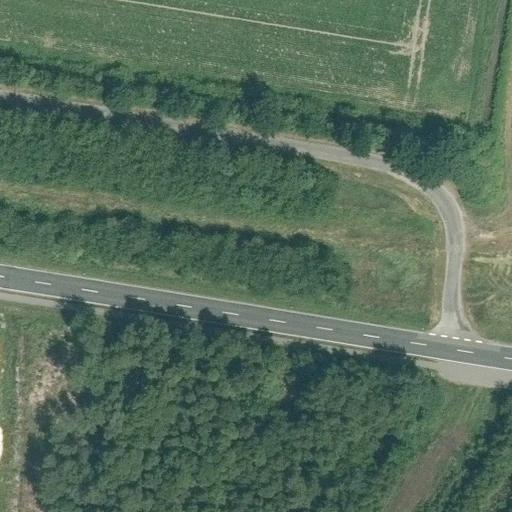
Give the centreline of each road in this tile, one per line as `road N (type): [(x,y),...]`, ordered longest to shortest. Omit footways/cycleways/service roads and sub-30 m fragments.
road 1 (residential): [(449,352),(461,221),(446,186),(377,155),(0,93)]
road 2 (tertiary): [(0,277),(449,352)]
road 3 (track): [(502,361),(382,511)]
